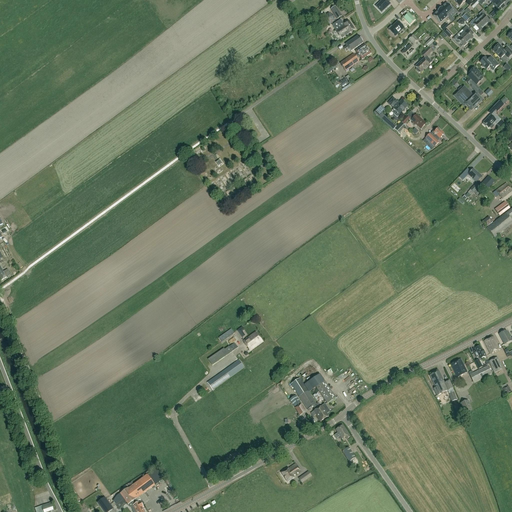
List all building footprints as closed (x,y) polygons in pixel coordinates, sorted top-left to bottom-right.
[(382,0),(376,7),(381,13),(390,4),(385,0),(382,0)] [(496,0),(493,4),(497,8),(494,12),(496,15),(501,10),(499,8),(505,2),(502,0),(496,0)] [(470,6),(472,9),(478,3),(476,1),(470,6)] [(439,10),(446,17),(451,23),(454,20),(449,15),(454,10),(451,7),(450,8),(446,4),(441,8),(439,10)] [(335,7),(330,10),(337,20),(342,17),(335,7)] [(440,23),(446,17),(439,10),(437,11),(438,12),(433,16),(440,23)] [(481,17),(478,20),(484,27),(489,22),(485,17),(487,15),(483,11),(478,15),(481,17)] [(329,13),(326,15),(325,13),(320,17),(322,19),(324,20),(324,22),(330,25),(334,22),(334,16),(329,13)] [(466,22),(470,19),(470,18),(466,14),(465,14),(464,13),(461,17),(466,22)] [(410,25),(414,20),(409,14),(404,19),(410,25)] [(349,33),(354,30),(348,21),(344,25),(341,20),(332,26),(341,39),(350,33),(349,33)] [(484,27),(478,20),(476,23),(473,20),(469,24),(473,28),(475,26),(480,31),(484,27)] [(388,29),(389,30),(389,31),(395,37),(403,28),(398,22),(392,28),(391,27),(388,29)] [(464,33),(462,36),(468,42),(473,38),(472,36),(474,34),(466,26),(462,31),(464,33)] [(468,42),(462,36),(459,38),(457,35),(453,40),(457,44),(459,42),(463,47),(468,42)] [(350,52),(363,43),(358,36),(345,45),(347,47),(343,49),(346,52),(349,50),(350,52)] [(413,36),(409,40),(413,45),(418,41),(413,36)] [(431,39),(425,44),(428,48),(434,42),(431,39)] [(371,54),(365,45),(356,52),(358,55),(355,56),(353,54),(340,64),(346,71),(359,62),(357,59),(360,58),(361,60),(371,54)] [(410,45),(401,53),(407,59),(415,51),(410,45)] [(504,51),(499,45),(493,50),(501,59),(505,55),(508,59),(511,54),(511,53),(507,48),(504,51)] [(428,48),(421,55),(425,59),(432,52),(428,48)] [(499,65),(496,63),(491,57),(489,60),(488,59),(487,59),(487,60),(485,58),(480,63),(483,65),(482,66),(486,70),(489,67),(493,71),(499,65)] [(420,73),(420,72),(421,73),(429,65),(423,59),(415,67),(417,69),(416,69),(416,70),(419,73),(420,73)] [(476,85),(480,82),(480,81),(482,79),(482,78),(482,77),(481,76),(482,76),(474,68),(468,73),(474,79),(472,81),(471,81),(476,85)] [(458,90),(459,92),(455,96),(463,104),(464,103),(465,103),(475,94),(472,96),(464,87),(462,89),(461,87),(458,90)] [(475,94),(465,103),(471,110),(481,100),(475,94)] [(388,104),(394,109),(391,112),(397,118),(407,107),(401,101),(399,104),(393,99),(388,104)] [(488,113),(491,116),(496,110),(498,111),(499,110),(502,107),(499,104),(496,107),(495,106),(488,113)] [(379,117),(385,110),(379,105),(373,111),(379,117)] [(406,116),(401,122),(404,125),(410,119),(411,121),(413,123),(412,124),(414,126),(415,125),(420,130),(426,124),(416,115),(415,116),(411,112),(406,116)] [(394,129),(395,128),(396,127),(382,114),(378,118),(393,131),(394,129)] [(483,123),(484,124),(483,124),(485,127),(486,126),(489,128),(491,129),(494,127),(492,125),(496,121),(490,116),(483,123)] [(401,122),(395,128),(394,129),(398,134),(400,132),(404,127),(405,127),(405,126),(404,125),(401,122)] [(426,145),(429,147),(432,150),(439,143),(437,142),(440,139),(444,134),(438,129),(434,133),(433,132),(430,135),(430,134),(425,139),(429,142),(426,145)] [(479,175),(473,170),(468,175),(477,183),(482,177),(479,174),(479,175)] [(486,190),(494,182),(488,177),(480,185),(486,190)] [(475,194),(479,191),(477,189),(479,187),(476,184),(470,190),(466,194),(469,197),(473,193),(474,192),(475,194)] [(511,191),(506,184),(496,191),(502,199),(511,191)] [(496,210),(495,210),(499,216),(510,209),(505,202),(495,210),(496,210)] [(511,209),(487,229),(494,238),(511,224),(511,221),(510,219),(511,216),(511,209)] [(493,222),(488,216),(482,221),(487,227),(493,222)] [(0,278),(2,281),(11,275),(7,270),(3,272),(0,266),(0,278)] [(222,342),(234,333),(231,329),(219,338),(222,342)] [(504,345),(511,341),(505,331),(499,335),(504,345)] [(256,333),(243,342),(249,351),(262,342),(256,333)] [(484,342),(490,354),(499,350),(493,337),(484,342)] [(212,366),(238,348),(235,344),(225,350),(224,349),(208,360),(212,366)] [(483,350),(481,351),(480,347),(475,349),(479,357),(480,359),(486,356),(483,350)] [(503,369),(497,358),(489,362),(488,361),(484,363),(486,366),(490,364),(494,373),(503,369)] [(461,360),(451,365),(457,378),(467,373),(461,360)] [(239,361),(213,379),(207,383),(212,391),(244,368),(239,361)] [(473,383),(492,374),(488,366),(473,373),(472,371),(468,373),(473,383)] [(448,391),(444,383),(439,372),(430,376),(435,388),(433,389),(437,397),(448,391)] [(316,388),(325,382),(320,375),(308,382),(313,390),(316,388)] [(300,379),(291,385),(307,410),(313,407),(316,405),(300,379)] [(449,381),(444,383),(448,391),(449,394),(452,402),(457,400),(454,392),(453,389),(449,381)] [(318,403),(319,403),(324,400),(327,404),(336,399),(325,382),(316,388),(318,391),(313,394),(313,396),(318,403)] [(301,403),(297,397),(289,402),(292,408),(301,403)] [(464,414),(472,411),(468,401),(460,404),(464,414)] [(313,407),(316,411),(314,412),(320,422),(328,417),(326,414),(329,412),(325,405),(322,407),(321,407),(318,403),(316,405),(313,407)] [(306,412),(301,404),(294,408),(299,416),(306,412)] [(345,437),(346,440),(350,437),(342,426),(336,430),(342,440),(345,437)] [(349,448),(342,452),(349,462),(355,458),(349,448)] [(288,469),(281,474),(287,483),(301,473),(296,464),(288,469)] [(308,472),(298,479),(301,484),(311,477),(308,472)] [(155,486),(147,475),(128,489),(128,488),(120,494),(130,508),(138,502),(136,499),(155,486)] [(108,511),(113,509),(107,501),(101,505),(105,511),(108,511)] [(141,502),(138,504),(136,505),(136,506),(134,507),(136,511),(143,511),(142,509),(144,508),(141,502)] [(35,511),(52,511),(54,511),(51,503),(41,506),(35,508),(35,511)]
